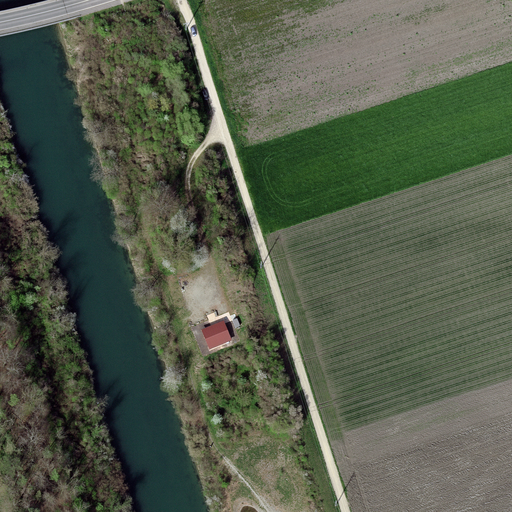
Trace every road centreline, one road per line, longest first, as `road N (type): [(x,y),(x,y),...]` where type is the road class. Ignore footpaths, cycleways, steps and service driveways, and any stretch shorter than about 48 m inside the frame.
road 1 (track): [(182,0),(345,511)]
road 2 (track): [(190,260),(183,189),(194,160),(229,150)]
